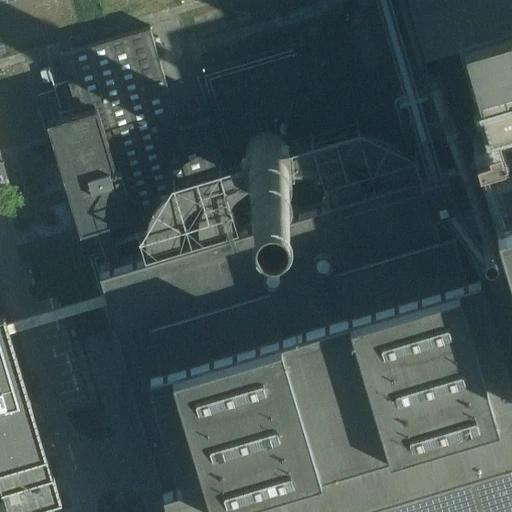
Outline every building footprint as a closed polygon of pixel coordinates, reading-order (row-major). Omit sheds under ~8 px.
[(60,0),(7,0),(21,43),(69,28),(60,0)] [(100,0),(106,16),(162,0),(100,0)] [(511,0),(413,0),(423,31),(511,4),(511,0)] [(511,47),(511,6),(423,34),(428,56),(506,32),(511,47)] [(511,511),(511,61),(399,95),(410,134),(470,116),(479,149),(122,256),(116,237),(234,202),(209,117),(179,126),(149,25),(61,51),(69,80),(55,84),(56,88),(37,94),(85,255),(104,249),(107,260),(100,262),(149,429),(174,511),(511,511)] [(42,72),(44,84),(55,81),(52,69),(42,72)] [(291,170),(293,161),(291,152),(286,144),(279,138),(270,136),(261,137),(252,141),(246,148),(243,157),(243,166),(247,175),(253,181),(261,185),(270,186),(279,183),(287,178),(291,170)] [(0,480),(8,511),(24,511),(62,500),(42,437),(30,399),(37,397),(20,338),(13,340),(0,297),(0,480)]
